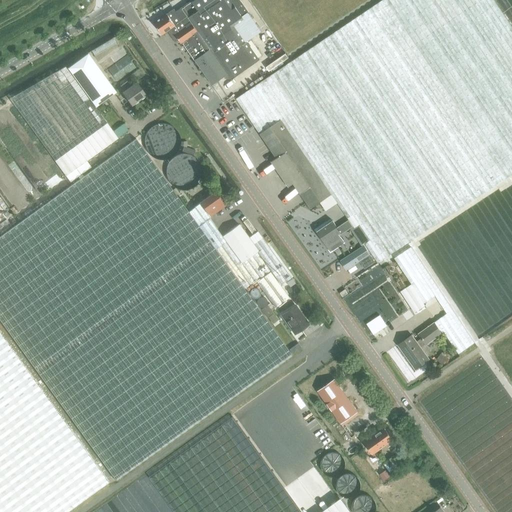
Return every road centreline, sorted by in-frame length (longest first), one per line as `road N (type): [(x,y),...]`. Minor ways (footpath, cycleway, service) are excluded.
road 1 (tertiary): [(348,322),(118,5)]
road 2 (unclassified): [(348,322),(78,511)]
road 3 (tertiary): [(482,511),(402,398)]
road 4 (unclassified): [(118,5),(0,73)]
road 5 (residential): [(402,398),(511,324)]
